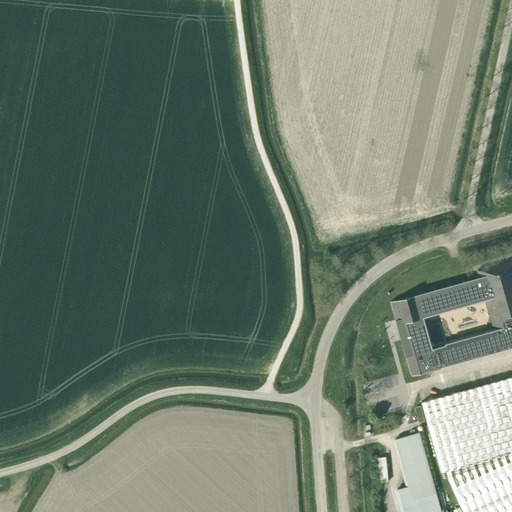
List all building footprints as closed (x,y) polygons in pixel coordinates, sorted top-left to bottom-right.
[(511,260),(477,270),(488,310),(427,327),(426,324),(427,324),(427,323),(424,324),(421,323),(420,323),(417,315),(398,320),(407,353),(410,362),(411,365),(413,372),(511,345),(511,260)] [(365,316),(364,329),(376,330),(376,316),(365,316)] [(368,339),(367,339),(367,352),(377,353),(377,334),(368,334),(368,339)] [(399,363),(377,370),(382,385),(403,378),(399,363)] [(511,511),(511,376),(421,402),(440,472),(445,470),(448,478),(462,511),(511,511)] [(395,439),(408,486),(396,489),(402,511),(441,511),(419,433),(395,439)] [(380,482),(389,482),(387,456),(379,457),(380,482)] [(382,485),(383,511),(391,511),(390,485),(382,485)]
